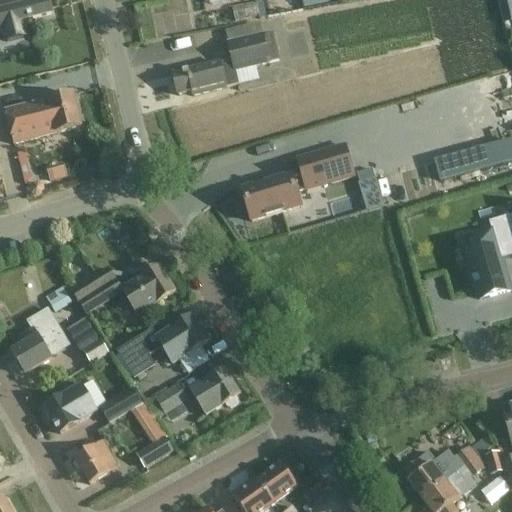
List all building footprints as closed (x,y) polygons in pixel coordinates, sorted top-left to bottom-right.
[(4,0),(0,1),(0,31),(4,31),(7,42),(27,38),(23,22),(54,15),(50,0),(4,0)] [(316,0),(301,0),(303,10),(330,5),(328,0),(322,0),(317,1),(316,0)] [(511,0),(498,0),(500,10),(511,7),(511,0)] [(255,3),(256,6),(258,19),(258,21),(266,19),(262,2),(255,3)] [(178,98),(193,94),(194,98),(239,87),(236,74),(271,65),(271,63),(278,62),(273,33),(262,36),(259,24),(224,32),(230,61),(220,64),(173,75),(178,98)] [(444,46),(367,61),(383,147),(460,133),(444,46)] [(72,96),(5,113),(14,146),(81,129),(72,96)] [(242,191),(251,223),(301,208),(297,194),(306,191),(306,192),(354,178),(345,147),(297,161),(301,175),(292,178),(292,177),(242,191)] [(372,210),(389,205),(382,178),(365,182),(372,210)] [(511,212),(511,216),(489,223),(491,231),(477,236),(480,249),(468,252),(472,265),(469,266),(479,301),(510,293),(501,261),(511,257),(511,209),(511,210),(511,212)] [(136,317),(175,293),(159,267),(133,283),(132,288),(130,289),(130,290),(128,291),(127,293),(127,296),(127,297),(127,299),(127,301),(128,303),(128,304),(136,317)] [(78,303),(85,315),(122,293),(115,281),(78,303)] [(72,305),(63,289),(49,296),(59,313),(72,305)] [(191,318),(154,340),(171,367),(207,344),(191,318)] [(45,350),(60,340),(53,329),(38,338),(33,330),(21,337),(25,344),(11,352),(18,365),(16,367),(22,375),(24,374),(25,376),(51,361),(45,350)] [(102,343),(83,354),(90,367),(109,356),(102,343)] [(190,392),(206,417),(225,406),(226,408),(230,410),(238,406),(240,402),(237,398),(240,396),(224,371),(190,392)] [(145,404),(157,422),(189,402),(178,384),(164,392),(145,404)] [(60,435),(98,412),(83,386),(44,408),(60,435)] [(109,425),(130,412),(141,406),(132,392),(100,411),(109,425)] [(141,406),(130,412),(153,447),(137,456),(145,470),(174,453),(166,440),(167,440),(144,404),(141,406)] [(503,411),(511,442),(511,405),(505,407),(506,410),(503,411)] [(422,439),(400,454),(409,467),(431,452),(422,439)] [(89,487),(118,469),(102,443),(73,461),(89,487)] [(462,471),(478,459),(470,449),(454,460),(462,471)] [(446,484),(461,472),(462,471),(454,460),(449,453),(436,463),(429,455),(419,463),(405,473),(412,481),(409,484),(422,502),(446,484)] [(486,456),(491,476),(503,473),(498,453),(486,456)] [(462,471),(461,472),(468,481),(485,467),(478,459),(462,471)] [(511,492),(511,459),(502,462),(510,493),(511,492)] [(257,482),(274,506),(298,489),(294,483),(296,482),(287,470),(285,471),(281,465),(257,482)] [(446,484),(422,502),(430,511),(456,511),(452,506),(459,501),(474,489),(468,481),(461,472),(446,484)] [(234,499),(243,511),(265,511),(274,506),(257,482),(252,486),(250,484),(238,493),(240,495),(234,499)] [(0,511),(10,511),(3,499),(0,500),(0,511)]
